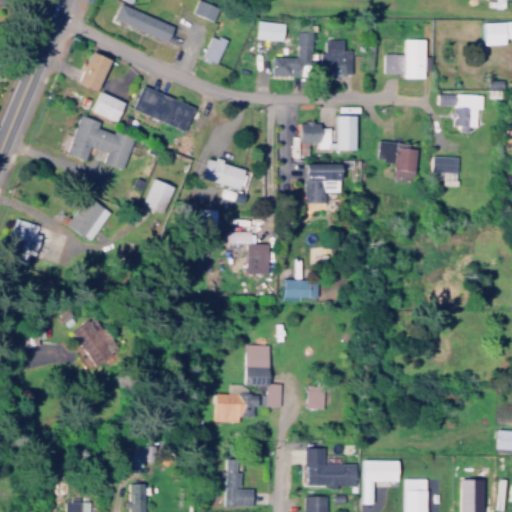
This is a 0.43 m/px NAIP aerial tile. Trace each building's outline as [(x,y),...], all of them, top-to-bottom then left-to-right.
[(110,14),(115,0),(118,0),(180,27),(173,42),(110,14)] [(215,5),(199,0),(191,0),(188,11),(211,19),(215,5)] [(479,17),(500,16),(501,40),(480,41),(479,17)] [(281,21),(255,20),(254,38),(280,39),(281,21)] [(308,31),(293,30),(292,54),(269,53),(268,74),(297,75),(298,63),(307,63),(308,31)] [(223,34),(213,57),(199,50),(207,32),(214,34),(215,31),(223,34)] [(422,38),(401,37),(401,53),(380,52),(379,74),(421,75),(422,38)] [(73,78),(87,47),(106,55),(91,86),(73,78)] [(128,104),(138,81),(187,103),(177,126),(128,104)] [(87,104),(95,87),(119,98),(111,115),(87,104)] [(477,92),(431,93),(431,105),(447,104),(448,125),(456,125),(456,128),(473,127),(472,107),(477,107),(477,92)] [(76,110),(96,117),(93,124),(110,130),(111,127),(129,134),(118,163),(99,156),(103,146),(87,140),(81,156),(62,149),(76,110)] [(332,110),(351,110),(351,146),(332,146),(332,110)] [(303,155),(303,141),(312,141),(312,147),(326,148),(326,126),(309,126),(309,121),(294,121),(294,135),(286,135),(286,155),(303,155)] [(374,135),(411,139),(408,172),(388,170),(390,156),(379,155),(379,153),(373,152),(374,135)] [(428,151),(454,151),(453,168),(427,167),(428,151)] [(204,154),(212,156),(213,154),(219,156),(218,158),(239,164),(233,184),(198,173),(204,154)] [(301,159),(334,159),(334,187),(320,187),(320,197),(300,197),(301,159)] [(149,173),(167,181),(157,208),(138,200),(149,173)] [(82,192),(105,209),(85,237),(62,220),(82,192)] [(194,205),(212,205),(212,226),(193,226),(194,205)] [(13,214),(63,230),(55,256),(5,239),(13,214)] [(224,226),(246,226),(246,239),(264,240),(263,268),(242,267),(242,239),(223,238),(224,226)] [(313,297),(313,278),(280,277),(279,296),(313,297)] [(67,328),(79,349),(87,344),(90,351),(102,344),(87,317),(67,328)] [(210,421),(235,421),(235,415),(249,415),(249,405),(276,406),(276,383),(265,383),(266,343),(240,343),(240,383),(223,383),(223,392),(211,392),(210,421)] [(320,408),(321,384),(303,384),(302,407),(320,408)] [(511,428),(492,428),(492,448),(511,448),(511,428)] [(141,465),(142,444),(128,443),(127,465),(141,465)] [(321,462),(321,447),(301,447),(301,484),(353,485),(353,462),(321,462)] [(235,487),(236,457),(219,457),(218,477),(221,477),(221,495),(211,495),(211,504),(249,504),(249,488),(235,487)] [(399,511),(422,511),(422,477),(400,478),(399,511)] [(480,511),(480,478),(455,478),(454,511),(480,511)] [(139,482),(121,482),(122,511),(139,511),(140,511),(139,482)] [(323,511),(323,495),(299,495),(298,511),(323,511)] [(84,511),(85,499),(60,499),(59,511),(84,511)]
